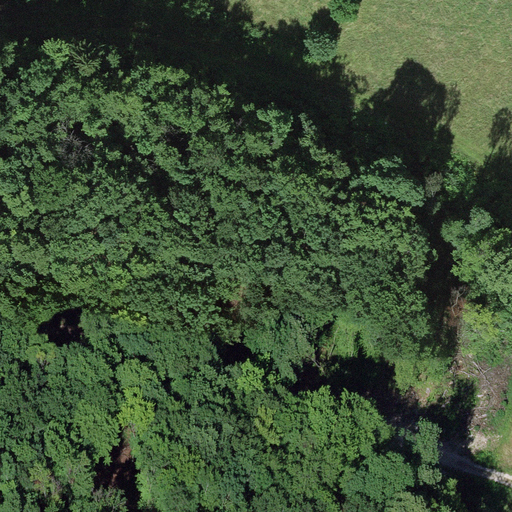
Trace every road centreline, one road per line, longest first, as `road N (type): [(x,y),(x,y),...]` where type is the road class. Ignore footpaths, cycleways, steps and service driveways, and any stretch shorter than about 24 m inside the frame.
road 1 (track): [(511,479),(322,408),(211,387),(85,343),(0,358)]
road 2 (track): [(149,511),(27,458),(0,454)]
